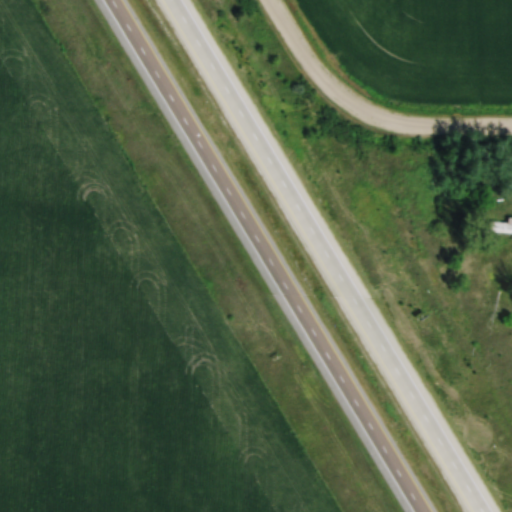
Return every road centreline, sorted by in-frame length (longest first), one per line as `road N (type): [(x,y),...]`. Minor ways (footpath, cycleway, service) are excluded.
road 1 (motorway): [(105,0),(417,511)]
road 2 (motorway): [(482,511),(171,0)]
road 3 (tertiary): [(511,119),(393,117),(348,97),(307,58),(271,0)]
